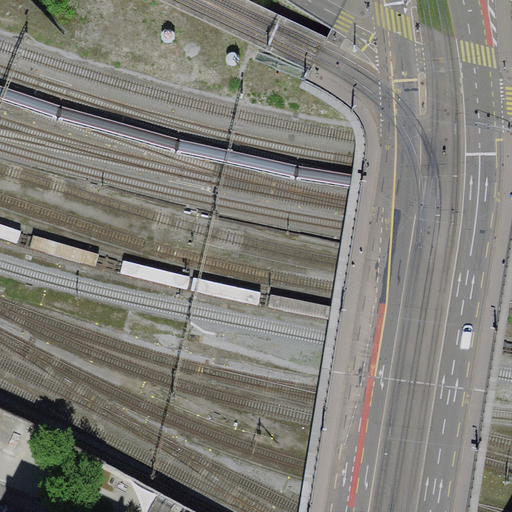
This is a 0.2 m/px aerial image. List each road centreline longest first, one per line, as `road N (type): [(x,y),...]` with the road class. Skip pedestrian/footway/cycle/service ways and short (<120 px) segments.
road 1 (primary): [(393,0),(402,149),(342,511)]
road 2 (primary): [(429,511),(476,218),(479,127),(463,0)]
